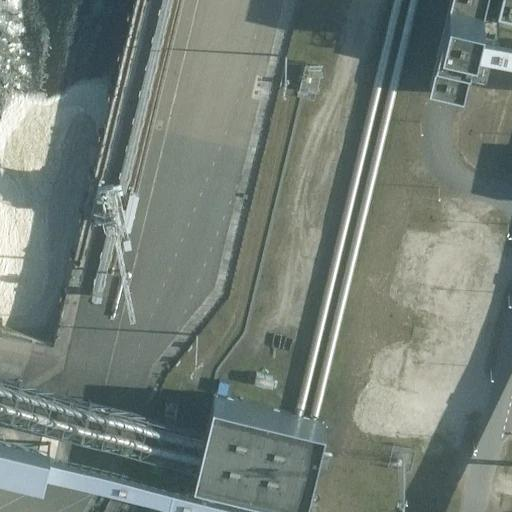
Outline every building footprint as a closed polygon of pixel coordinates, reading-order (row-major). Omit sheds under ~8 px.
[(449,0),(429,87),(464,95),(486,0),(449,0)] [(511,12),(511,0),(501,0),(499,10),(511,12)] [(107,154),(78,285),(105,291),(128,193),(135,194),(142,162),(107,154)] [(195,472),(306,499),(325,420),(315,418),(300,414),(214,393),(204,433),(200,449),(195,472)] [(185,511),(131,481),(113,511),(185,511)]
